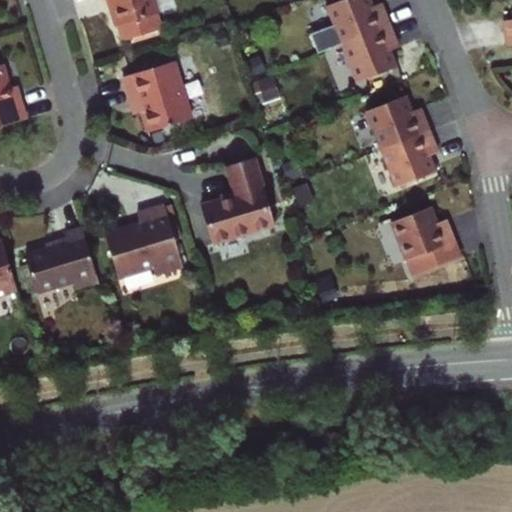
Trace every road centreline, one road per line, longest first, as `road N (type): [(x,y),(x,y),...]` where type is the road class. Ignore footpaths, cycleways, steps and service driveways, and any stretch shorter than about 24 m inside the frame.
road 1 (primary): [(511,359),(293,381),(0,439)]
road 2 (residential): [(0,179),(46,177),(72,141),(72,109),(40,0)]
road 3 (unknown): [(72,141),(221,186)]
road 4 (residential): [(484,140),(511,293)]
road 5 (residential): [(432,0),(484,140)]
